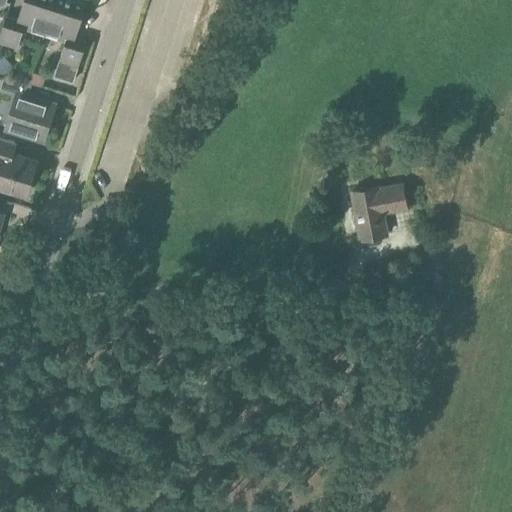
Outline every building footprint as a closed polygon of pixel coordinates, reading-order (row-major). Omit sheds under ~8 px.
[(7,16),(0,36),(0,41),(19,47),(25,28),(44,33),(54,0),(24,0),(20,15),(23,16),(22,21),(7,16)] [(54,0),(44,33),(64,40),(53,76),(72,81),(85,41),(71,36),(73,31),(75,32),(84,3),(73,0),(54,0)] [(32,70),(28,83),(32,84),(43,88),(47,75),(32,70)] [(19,93),(7,128),(42,140),(53,104),(28,96),(32,84),(28,83),(5,75),(1,88),(19,93)] [(0,186),(24,194),(34,162),(11,155),(15,144),(0,139),(0,186)] [(385,240),(384,235),(388,235),(383,207),(396,205),(397,209),(408,207),(403,183),(379,187),(379,185),(351,190),(360,240),(368,238),(369,242),(371,246),(382,244),(385,240)] [(416,269),(410,293),(423,296),(429,272),(416,269)] [(445,289),(427,285),(424,301),(441,305),(445,289)]
